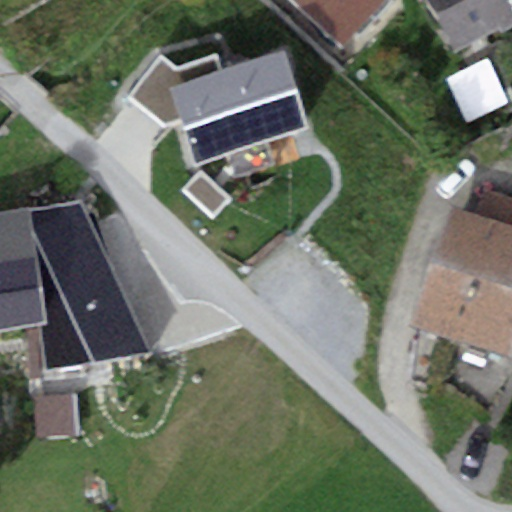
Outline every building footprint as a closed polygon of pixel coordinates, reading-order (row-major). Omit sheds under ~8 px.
[(385,0),(289,0),(341,48),(385,0)] [(511,0),(423,0),(449,53),(511,22),(511,0)] [(314,133),(283,41),(163,81),(193,173),(314,133)] [(483,67),(449,80),(464,122),(499,109),(483,67)] [(476,215),(447,205),(407,324),(511,359),(511,199),(484,190),(476,215)] [(0,330),(42,325),(27,210),(0,213),(0,330)] [(136,311),(101,214),(63,223),(75,320),(136,311)]
